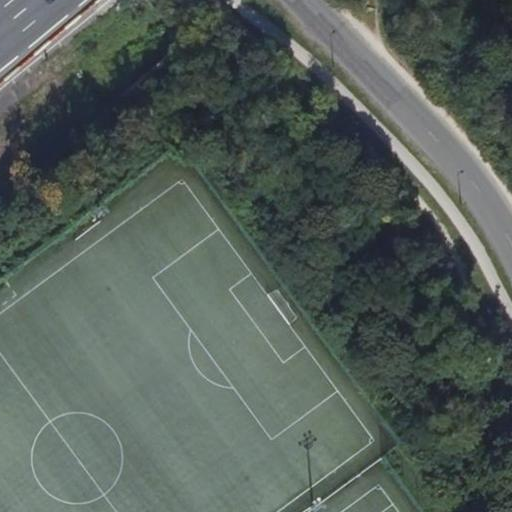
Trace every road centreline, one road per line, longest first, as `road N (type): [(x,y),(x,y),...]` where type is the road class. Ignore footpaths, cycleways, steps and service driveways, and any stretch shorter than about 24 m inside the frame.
road 1 (unknown): [(213,0),(393,174),(463,262),(511,405)]
road 2 (tertiary): [(300,0),(476,190),(511,250)]
